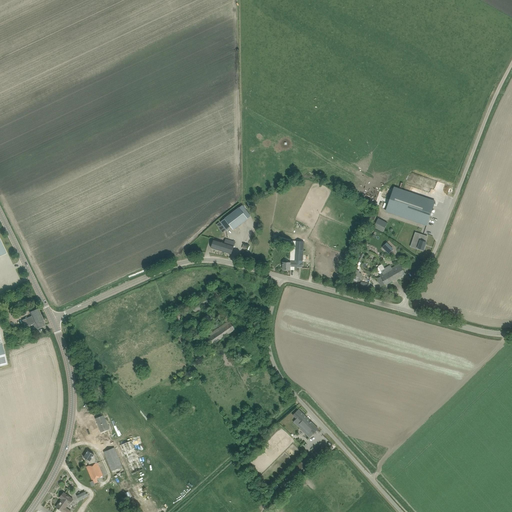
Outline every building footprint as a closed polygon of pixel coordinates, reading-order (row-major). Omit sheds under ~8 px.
[(85,9),(92,6),(89,0),(85,0),(82,2),(85,9)] [(435,202),(420,197),(406,192),(394,188),(393,191),(386,211),(427,225),(433,209),(435,202)] [(242,205),(220,222),(222,226),(226,230),(230,228),(232,231),(251,216),(242,205)] [(378,218),(373,227),(382,232),(387,222),(378,218)] [(417,237),(416,241),(414,247),(419,249),(424,250),(426,242),(421,241),(420,240),(421,238),(417,237)] [(211,248),(224,252),(227,243),(228,244),(229,240),(226,239),(224,243),(214,239),(213,243),(211,248)] [(231,254),(233,249),(235,241),(229,240),(228,244),(227,243),(224,252),(231,254)] [(296,241),(295,254),(295,259),(294,259),(294,260),(290,260),(290,262),(283,262),(283,265),(283,270),(290,270),(290,267),(298,267),(298,268),(302,268),(302,260),(303,260),(303,259),(301,259),(302,254),(303,254),(303,242),(296,241)] [(392,281),(405,274),(400,264),(386,271),(392,281)] [(392,281),(386,271),(380,275),(380,277),(377,278),(382,287),(385,285),(392,281)] [(221,301),(224,299),(217,289),(214,291),(221,301)] [(212,297),(188,312),(192,319),(215,306),(213,302),(214,301),(212,297)] [(14,299),(12,300),(15,308),(23,304),(20,298),(15,300),(14,299)] [(35,330),(41,327),(45,325),(38,309),(33,311),(30,312),(31,316),(22,320),(23,320),(22,320),(25,326),(28,325),(28,326),(33,324),(35,330)] [(237,316),(240,322),(246,318),(242,313),(237,316)] [(211,336),(208,339),(212,345),(235,329),(229,321),(210,334),(211,336)] [(185,335),(197,328),(193,323),(182,330),(185,335)] [(310,437),(315,432),(318,429),(299,409),(293,415),(297,418),(294,421),(310,437)] [(104,415),(100,417),(96,418),(101,432),(110,429),(104,415)] [(330,447),(330,446),(324,440),(321,443),(287,477),(293,484),(330,447)] [(115,448),(104,452),(114,477),(125,473),(122,467),(123,467),(115,448)] [(92,480),(102,476),(103,476),(98,463),(94,455),(92,453),(88,451),(84,457),(87,460),(90,466),(87,467),(88,471),(92,480)] [(87,497),(87,496),(89,495),(88,493),(86,494),(85,492),(77,496),(79,501),(87,497)] [(71,511),(72,511),(66,507),(68,503),(69,504),(73,499),(68,496),(64,493),(60,498),(63,500),(61,502),(60,501),(56,507),(59,509),(59,510),(62,511),(71,511)]
